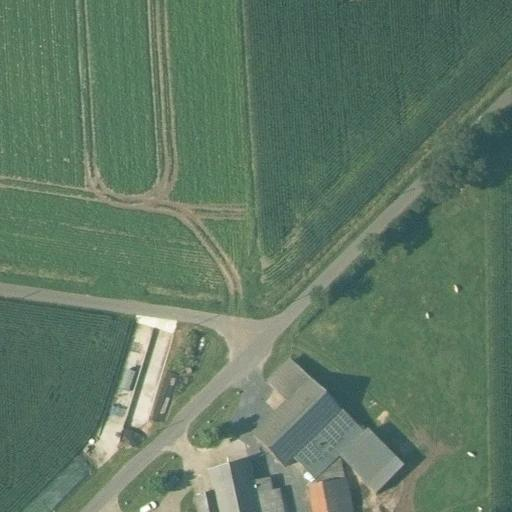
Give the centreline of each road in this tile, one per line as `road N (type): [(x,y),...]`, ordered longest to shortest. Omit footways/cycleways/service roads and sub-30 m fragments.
road 1 (unclassified): [(274,321),(511,90)]
road 2 (residential): [(0,287),(274,321)]
road 3 (unclassified): [(82,511),(274,321)]
